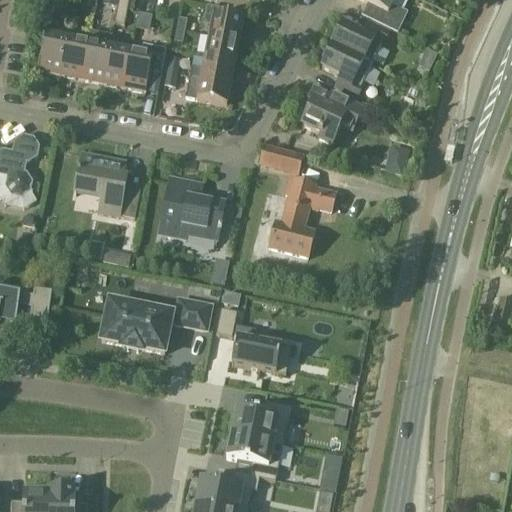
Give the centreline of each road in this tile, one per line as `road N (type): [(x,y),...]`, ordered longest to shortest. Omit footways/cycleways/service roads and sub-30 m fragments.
road 1 (secondary): [(397,511),(449,239),(511,49)]
road 2 (residential): [(0,110),(225,155),(256,136),(312,22)]
road 3 (residential): [(0,384),(168,413),(161,457)]
road 4 (residential): [(161,457),(0,449)]
